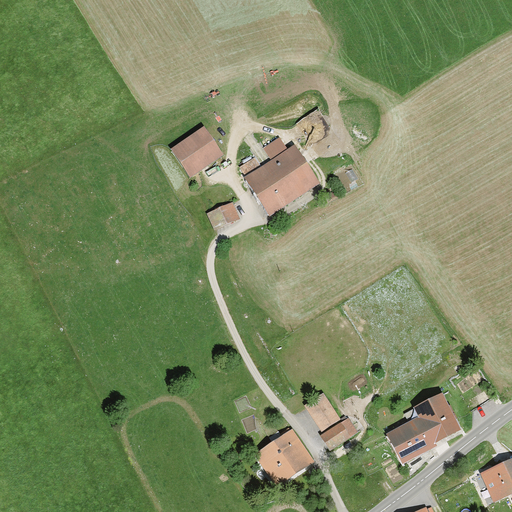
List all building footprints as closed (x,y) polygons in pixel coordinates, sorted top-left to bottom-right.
[(208,130),(174,153),(192,180),(227,157),(208,130)] [(297,148),(247,182),(274,220),(323,186),(297,148)] [(244,173),(261,163),(258,157),(240,166),(244,173)] [(239,223),(232,206),(208,216),(215,233),(239,223)] [(345,424),(326,395),(306,408),(325,436),(322,438),(332,453),(359,435),(350,420),(345,424)] [(418,412),(422,420),(390,438),(408,468),(467,435),(445,397),(418,412)] [(280,492),(317,465),(293,432),(256,459),(280,492)] [(511,463),(483,476),(497,506),(511,499),(511,463)]
